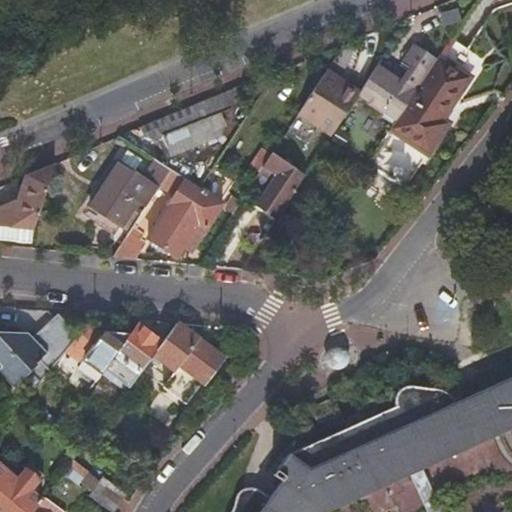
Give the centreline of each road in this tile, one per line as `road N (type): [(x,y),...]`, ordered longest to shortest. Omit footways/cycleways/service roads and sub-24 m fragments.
road 1 (residential): [(359,0),(0,149)]
road 2 (residential): [(0,274),(244,298),(301,335)]
road 3 (residential): [(511,112),(367,301),(301,335)]
road 4 (residential): [(301,335),(186,462),(155,511)]
